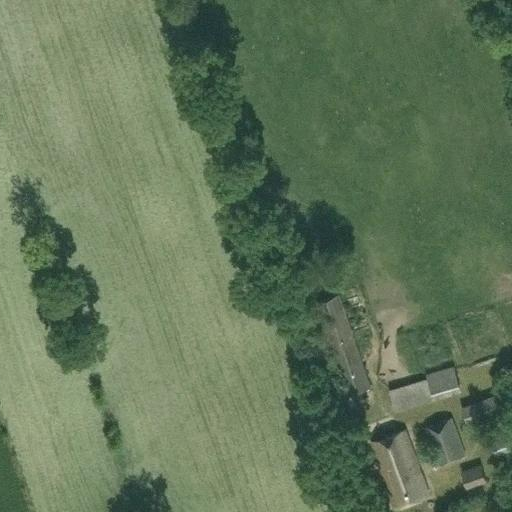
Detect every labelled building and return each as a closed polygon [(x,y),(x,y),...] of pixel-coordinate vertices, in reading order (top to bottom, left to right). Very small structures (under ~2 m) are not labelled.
[(344,292),(313,301),(337,386),(334,387),(336,394),(370,384),(344,292)] [(427,374),(429,378),(392,389),(397,409),(461,391),(454,366),(427,374)] [(511,389),(463,406),(472,433),(511,418),(511,411),(511,410),(511,389)] [(349,417),(342,397),(327,403),(334,423),(349,417)] [(452,418),(426,427),(439,465),(465,455),(452,418)] [(495,456),(499,455),(511,450),(511,429),(493,436),(497,448),(493,449),(495,456)] [(428,495),(421,474),(406,430),(373,441),(395,506),(428,495)] [(482,463),(461,470),(467,488),(488,480),(482,463)]
